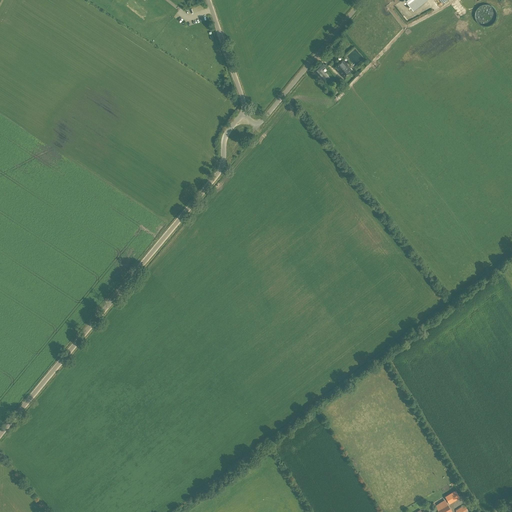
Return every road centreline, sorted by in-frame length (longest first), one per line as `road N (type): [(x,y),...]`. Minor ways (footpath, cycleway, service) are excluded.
road 1 (unclassified): [(0,429),(217,174),(225,134),(246,109)]
road 2 (unclassified): [(246,109),(256,126),(362,0)]
